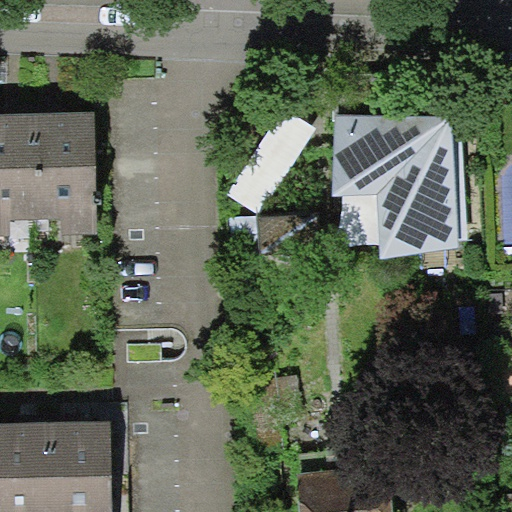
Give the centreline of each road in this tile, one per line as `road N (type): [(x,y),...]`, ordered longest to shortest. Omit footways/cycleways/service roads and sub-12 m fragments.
road 1 (residential): [(206,511),(192,33)]
road 2 (residential): [(192,33),(511,38)]
road 3 (residential): [(0,26),(192,33)]
